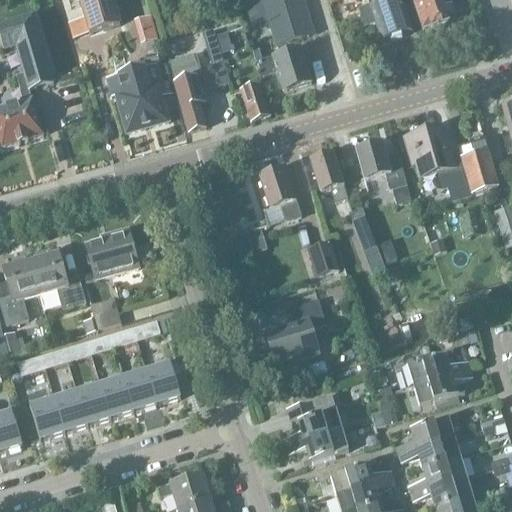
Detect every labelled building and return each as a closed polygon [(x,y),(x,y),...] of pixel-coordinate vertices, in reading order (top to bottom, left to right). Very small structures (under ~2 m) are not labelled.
[(79,0),(90,37),(121,28),(112,0),(79,0)] [(233,0),(251,56),(315,37),(303,0),(233,0)] [(367,0),(382,43),(412,33),(401,0),(393,0),(382,4),(381,0),(367,0)] [(412,0),(424,32),(432,29),(432,31),(449,26),(448,24),(457,21),(450,1),(454,0),(412,0)] [(24,104),(0,111),(0,142),(3,151),(18,146),(18,147),(20,146),(26,144),(26,145),(28,144),(28,143),(43,139),(33,102),(32,102),(29,93),(54,85),(33,17),(0,26),(0,38),(4,52),(16,49),(24,76),(16,79),(24,104)] [(217,40),(222,57),(232,53),(227,36),(217,40)] [(218,46),(206,49),(212,70),(224,66),(218,46)] [(258,64),(263,79),(277,74),(284,95),(312,86),(301,53),(274,61),(273,59),(258,64)] [(197,57),(169,65),(189,136),(207,131),(200,108),(209,105),(205,93),(202,93),(198,78),(202,77),(197,57)] [(117,79),(107,81),(112,101),(116,100),(127,137),(169,125),(162,100),(166,99),(157,67),(147,70),(147,69),(116,78),(117,79)] [(251,125),(266,120),(271,119),(260,86),(241,93),(251,125)] [(508,157),(511,156),(511,106),(503,109),(511,140),(504,142),(508,157)] [(442,130),(406,141),(411,158),(415,157),(422,181),(438,177),(443,195),(449,193),(453,205),(471,200),(465,177),(456,179),(454,172),(442,130)] [(499,192),(482,138),(478,135),(469,138),(467,143),(470,153),(459,156),(473,200),(499,192)] [(390,195),(394,194),(407,190),(399,159),(387,162),(383,147),(356,154),(365,185),(386,179),(390,195)] [(312,164),(322,196),(332,193),(336,206),(348,202),(333,157),(312,164)] [(270,213),(282,209),(287,225),(302,220),(286,172),(260,180),(270,213)] [(407,190),(394,194),(397,206),(411,202),(407,190)] [(511,207),(493,214),(506,251),(511,249),(511,207)] [(111,243),(86,250),(96,284),(112,280),(111,276),(138,269),(127,234),(110,239),(111,243)] [(249,256),(267,251),(263,239),(246,244),(249,256)] [(340,275),(331,247),(308,255),(317,283),(340,275)] [(34,266),(31,267),(40,300),(58,295),(63,314),(85,308),(78,282),(65,285),(58,259),(49,262),(48,258),(45,256),(35,259),(33,262),(34,266)] [(3,274),(10,301),(0,303),(0,308),(6,330),(28,324),(23,304),(40,300),(31,267),(27,268),(26,264),(23,262),(14,265),(12,268),(13,272),(3,274)] [(338,283),(312,290),(316,303),(342,296),(338,283)] [(92,307),(98,332),(120,326),(114,301),(92,307)] [(313,332),(326,328),(319,304),(290,312),(295,326),(266,335),(276,367),(303,359),(304,362),(320,357),(313,332)] [(160,336),(157,324),(133,331),(137,343),(160,336)] [(137,343),(133,331),(110,338),(113,350),(137,343)] [(14,338),(3,341),(9,363),(26,358),(22,342),(16,344),(14,338)] [(113,350),(110,338),(87,345),(90,357),(113,350)] [(90,357),(87,345),(63,352),(67,364),(90,357)] [(413,389),(469,372),(466,364),(462,350),(460,349),(444,354),(445,358),(407,370),(413,389)] [(63,352),(40,359),(44,371),(67,364),(63,352)] [(40,359),(18,365),(22,378),(44,371),(40,359)] [(170,369),(147,376),(156,408),(179,401),(170,369)] [(471,381),(469,372),(413,389),(419,409),(457,398),(454,386),(471,381)] [(147,376),(123,383),(133,415),(156,408),(147,376)] [(123,383),(100,390),(110,422),(133,415),(123,383)] [(379,400),(389,397),(387,389),(376,392),(379,400)] [(100,390),(77,397),(87,429),(110,422),(100,390)] [(77,397),(54,404),(64,436),(87,429),(77,397)] [(381,408),(392,404),(389,397),(379,400),(381,408)] [(303,437),(284,443),(287,450),(343,433),(333,402),(289,416),(292,427),(299,425),(303,437)] [(64,436),(54,404),(31,411),(40,443),(64,436)] [(373,424),(383,421),(381,413),(371,416),(373,424)] [(483,432),(494,429),(505,426),(502,417),(491,419),(492,422),(481,425),(483,432)] [(11,418),(0,420),(0,455),(21,450),(11,418)] [(385,427),(383,421),(373,424),(375,430),(385,427)] [(398,450),(400,458),(455,441),(449,421),(411,433),(414,445),(398,450)] [(494,429),(483,432),(485,440),(496,437),(494,429)] [(287,450),(289,458),(307,452),(311,463),(349,452),(343,433),(287,450)] [(419,461),(422,472),(460,461),(455,441),(400,458),(403,466),(419,461)] [(493,464),(495,471),(510,467),(508,460),(493,464)] [(409,488),(411,497),(466,481),(460,461),(422,472),(426,483),(409,488)] [(330,479),(336,499),(391,482),(389,474),(372,479),(368,467),(330,479)] [(495,471),(497,479),(511,474),(511,473),(510,467),(495,471)] [(203,479),(158,493),(161,502),(173,499),(177,511),(183,511),(211,504),(203,479)] [(431,500),(434,511),(472,500),(466,481),(411,497),(414,505),(431,500)] [(336,499),(340,511),(364,511),(380,507),(377,495),(394,490),(391,482),(336,499)] [(304,500),(294,503),(296,511),(298,511),(307,509),(304,500)] [(475,511),(472,500),(434,511),(475,511)]
